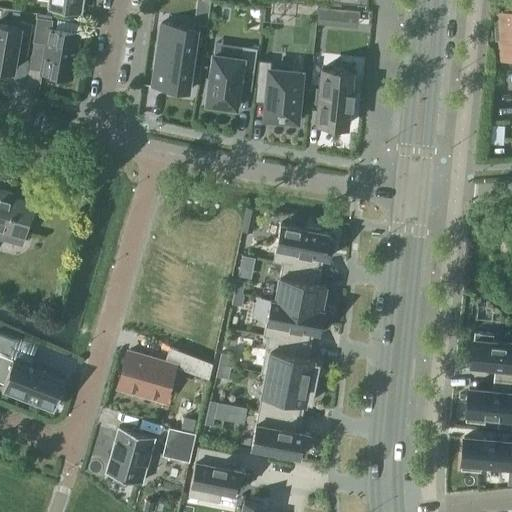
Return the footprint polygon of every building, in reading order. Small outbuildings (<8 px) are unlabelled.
[(82,0),(47,0),(47,5),(48,5),(48,4),(80,8),(80,9),(81,10),(82,0)] [(319,5),(319,22),(360,24),(360,7),(319,5)] [(511,12),(501,13),(502,61),(511,60),(511,12)] [(41,73),(71,78),(78,33),(50,28),(51,20),(37,18),(33,41),(46,43),(41,73)] [(0,24),(0,69),(12,71),(16,47),(27,49),(32,24),(20,22),(19,28),(0,24)] [(152,87),(187,92),(197,29),(161,23),(152,87)] [(253,71),(256,50),(256,48),(243,46),(241,58),(213,54),(206,103),(235,108),(241,69),(253,71)] [(264,118),(279,119),(278,123),(294,124),(294,121),(296,121),(301,72),(270,69),(271,61),(258,60),(255,83),(267,84),(265,103),(264,118)] [(315,87),(313,103),(318,104),(316,122),(346,126),(348,107),(352,107),(354,91),(350,90),(352,72),(322,69),(320,87),(315,87)] [(487,144),(499,144),(501,126),(488,125),(487,144)] [(0,190),(0,227),(7,229),(6,232),(23,237),(33,205),(9,198),(8,199),(0,197),(1,195),(2,192),(0,190)] [(254,216),(244,214),(242,225),(251,228),(254,216)] [(276,262),(316,269),(316,267),(317,265),(318,264),(317,264),(318,260),(319,259),(318,259),(318,257),(318,256),(329,258),(330,253),(331,249),(331,248),(332,245),(332,244),(333,239),(329,238),(330,233),(327,233),(327,232),(323,232),(320,231),(320,229),(305,226),(305,225),(302,225),(302,228),(283,224),(283,228),(283,227),(281,236),(278,250),(276,258),(277,258),(276,262)] [(242,253),(240,273),(252,275),(255,254),(242,253)] [(274,296),(274,299),(320,308),(321,305),(322,306),(322,304),(323,304),(323,301),(324,302),(324,301),(323,301),(325,294),(325,293),(325,291),(325,289),(324,289),(325,285),(313,283),(313,282),(314,280),(315,279),(314,279),(315,275),(316,274),(315,274),(315,272),(316,269),(276,262),(276,263),(281,264),(279,270),(278,273),(279,273),(276,288),(274,296)] [(233,291),(241,293),(244,281),(236,279),(233,291)] [(239,304),(241,293),(233,291),(231,303),(239,304)] [(268,328),(266,336),(306,343),(307,341),(307,339),(308,339),(308,338),(307,338),(308,334),(309,334),(309,333),(308,333),(309,331),(309,330),(319,332),(320,328),(321,326),(322,325),(321,325),(322,321),(322,320),(322,317),(323,317),(323,316),(323,313),(324,310),(320,309),(320,308),(274,299),(273,302),(271,310),(269,325),(268,325),(268,328)] [(500,380),(511,380),(511,343),(492,341),(493,334),(474,332),(470,365),(502,368),(500,380)] [(16,342),(0,335),(0,350),(11,354),(16,342)] [(306,343),(266,336),(266,337),(271,337),(270,345),(269,345),(269,348),(266,363),(264,370),(265,370),(264,373),(313,383),(314,380),(315,377),(315,376),(316,370),(316,369),(317,366),(317,363),(314,363),(315,359),(303,357),(304,356),(304,354),(305,354),(305,353),(304,353),(305,349),(306,349),(306,348),(305,348),(306,346),(306,343)] [(118,387),(152,396),(156,382),(168,385),(174,364),(128,351),(118,387)] [(220,352),(218,364),(225,365),(228,354),(220,352)] [(12,359),(9,367),(1,389),(53,409),(65,379),(12,359)] [(225,365),(218,364),(215,375),(223,377),(225,365)] [(313,385),(313,383),(264,373),(263,376),(262,384),(259,398),(258,402),(257,409),(297,417),(297,415),(298,413),(298,412),(298,408),(299,408),(300,407),(299,407),(299,405),(299,404),(306,405),(307,401),(309,402),(310,399),(311,396),(312,389),(313,388),(312,388),(313,385)] [(511,380),(500,380),(499,392),(468,388),(465,421),(484,423),(485,415),(511,418),(511,380)] [(217,402),(209,400),(206,411),(214,413),(217,402)] [(296,420),(297,417),(257,409),(257,410),(261,411),(261,414),(259,422),(257,436),(256,436),(255,444),(255,445),(254,448),(273,452),(272,454),(272,455),(275,455),(275,454),(290,457),(291,455),(293,456),(297,456),(301,457),(302,452),(306,453),(307,448),(307,447),(307,444),(308,444),(308,443),(308,439),(309,439),(309,438),(308,438),(309,434),(294,431),(294,430),(295,428),(296,427),(295,427),(295,423),(296,423),(297,422),(296,422),(296,420)] [(118,428),(109,462),(106,471),(105,472),(141,482),(141,481),(143,472),(153,437),(154,437),(154,436),(118,426),(118,427),(118,428)] [(168,427),(162,455),(189,462),(192,445),(195,433),(168,427)] [(463,437),(460,470),(480,471),(480,464),(509,466),(511,441),(463,437)] [(227,452),(192,445),(183,492),(213,498),(215,489),(229,492),(230,487),(235,488),(236,483),(237,483),(236,482),(237,479),(237,478),(237,474),(238,475),(238,474),(239,469),(235,468),(231,468),(231,467),(228,467),(225,466),(225,465),(225,464),(226,464),(226,463),(225,462),(226,458),(227,458),(227,457),(227,455),(227,452)] [(145,500),(142,511),(144,511),(150,511),(153,502),(145,500)] [(238,500),(235,511),(261,511),(262,509),(256,508),(257,503),(256,503),(253,502),(252,501),(252,502),(248,501),(247,501),(244,501),(244,500),(243,500),(240,500),(238,500)]
